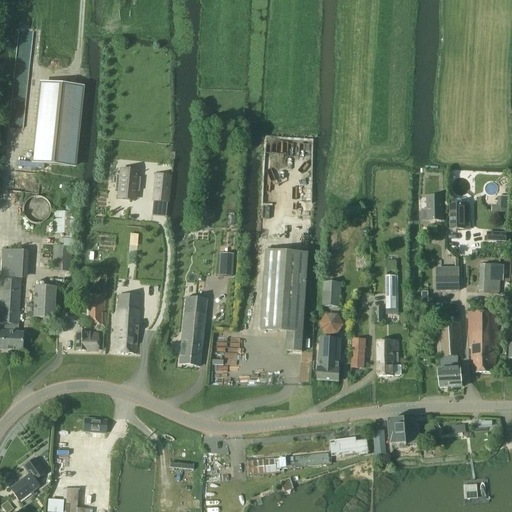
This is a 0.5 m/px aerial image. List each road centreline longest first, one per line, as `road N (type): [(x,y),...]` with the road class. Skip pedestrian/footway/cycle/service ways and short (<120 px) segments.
road 1 (tertiary): [(0,427),(34,397),(93,386),(231,430),(406,409),(511,407)]
road 2 (track): [(80,0),(77,66),(69,78),(25,75)]
